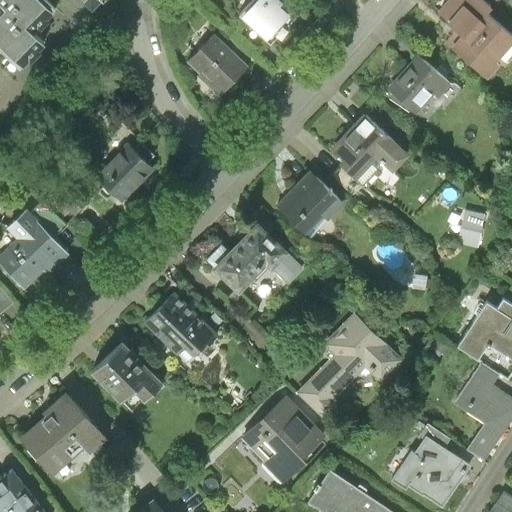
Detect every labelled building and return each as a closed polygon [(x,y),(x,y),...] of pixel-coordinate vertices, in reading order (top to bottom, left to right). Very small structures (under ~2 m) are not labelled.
[(58,34),(47,24),(14,0),(6,0),(0,7),(0,32),(32,62),(58,34)] [(14,0),(47,24),(68,0),(14,0)] [(270,42),(278,33),(281,34),(284,34),(288,31),(289,28),(289,25),(288,22),(295,15),(279,0),(252,0),(239,14),(270,42)] [(481,0),(453,0),(441,15),(460,31),(449,45),(488,78),(499,64),(497,62),(511,44),(511,34),(487,13),(492,8),(481,0)] [(511,0),(500,0),(511,10),(511,0)] [(214,33),(189,60),(201,71),(198,74),(220,95),(248,65),(214,33)] [(420,58),(390,91),(415,114),(433,95),(438,100),(450,86),(420,58)] [(366,117),(334,152),(344,161),(341,165),(343,167),(356,179),(377,157),(393,171),(408,155),(366,117)] [(128,144),(96,176),(120,200),(153,167),(147,162),(153,155),(140,142),(134,149),(128,144)] [(343,167),(333,179),(354,197),(364,186),(356,179),(343,167)] [(88,201),(61,174),(47,188),(70,211),(75,215),(88,201)] [(310,175),(279,209),(307,233),(323,214),(329,219),(343,203),(310,175)] [(70,211),(47,188),(39,197),(42,200),(61,219),(70,211)] [(61,219),(42,200),(28,213),(52,238),(67,224),(61,219)] [(484,214),(465,210),(458,244),(477,248),(484,214)] [(28,213),(26,211),(9,227),(21,240),(0,260),(0,261),(23,286),(43,267),(47,271),(66,253),(52,238),(28,213)] [(223,245),(208,260),(239,290),(266,263),(271,268),(286,253),(289,250),(259,221),(229,251),(223,245)] [(286,253),(271,268),(288,285),(303,269),(286,253)] [(428,274),(415,272),(412,288),(425,290),(428,274)] [(0,315),(14,304),(0,287),(0,315)] [(218,333),(177,290),(145,320),(177,353),(190,341),(200,350),(218,333)] [(236,291),(225,301),(240,318),(252,308),(236,291)] [(488,301),(458,346),(478,359),(488,343),(511,358),(511,303),(504,299),(498,308),(488,301)] [(404,357),(356,309),(325,339),(337,351),(298,390),(323,416),(338,401),(334,397),(368,364),(382,379),(404,357)] [(125,344),(93,373),(120,402),(134,389),(144,400),(162,383),(125,344)] [(486,422),(466,450),(482,461),(511,417),(511,398),(490,383),(497,373),(482,362),(455,401),(486,422)] [(56,407),(21,437),(51,472),(81,445),(88,453),(106,439),(66,393),(53,404),(56,407)] [(325,434),(287,393),(243,434),(268,460),(265,463),(282,482),(317,448),(314,444),(325,434)] [(452,436),(430,421),(422,433),(427,436),(428,434),(446,446),(452,436)] [(467,460),(446,446),(428,434),(427,436),(410,461),(419,467),(409,481),(445,504),(467,471),(462,468),(467,460)] [(350,450),(344,445),(335,455),(342,460),(350,450)] [(392,511),(331,470),(309,502),(323,511),(392,511)] [(0,511),(37,511),(38,511),(17,485),(0,497),(0,511)] [(490,511),(511,511),(511,497),(504,492),(490,511)] [(163,511),(154,501),(140,511),(163,511)]
